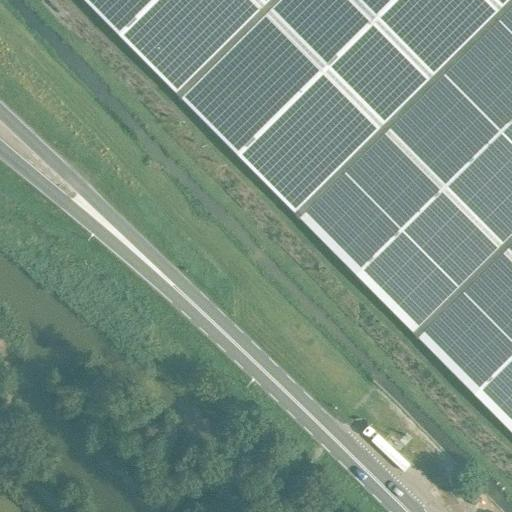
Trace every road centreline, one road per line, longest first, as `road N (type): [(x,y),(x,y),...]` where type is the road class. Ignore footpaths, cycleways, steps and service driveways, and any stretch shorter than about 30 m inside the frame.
road 1 (primary): [(409,511),(139,255)]
road 2 (primary): [(139,255),(0,111)]
road 3 (primary): [(0,148),(139,255)]
